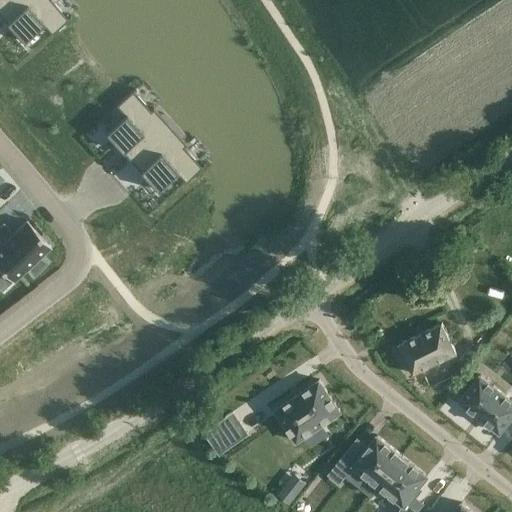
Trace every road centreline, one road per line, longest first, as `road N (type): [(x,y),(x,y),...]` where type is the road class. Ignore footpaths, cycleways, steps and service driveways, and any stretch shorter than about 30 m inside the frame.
road 1 (unclassified): [(62,458),(307,296)]
road 2 (residential): [(307,296),(365,375),(511,493)]
road 3 (residential): [(0,331),(82,258),(62,215),(0,145)]
road 4 (unclassified): [(307,296),(511,152)]
